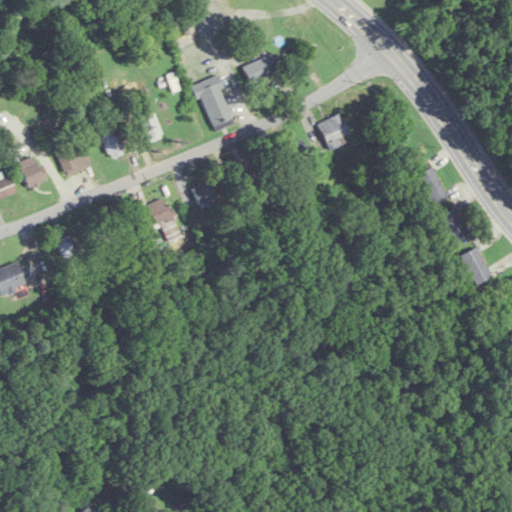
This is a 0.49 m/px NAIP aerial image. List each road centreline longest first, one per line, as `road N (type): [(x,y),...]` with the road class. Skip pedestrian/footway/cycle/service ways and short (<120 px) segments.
road 1 (residential): [(0,231),(302,105),(388,51)]
road 2 (tertiary): [(511,217),(411,75),(332,0)]
